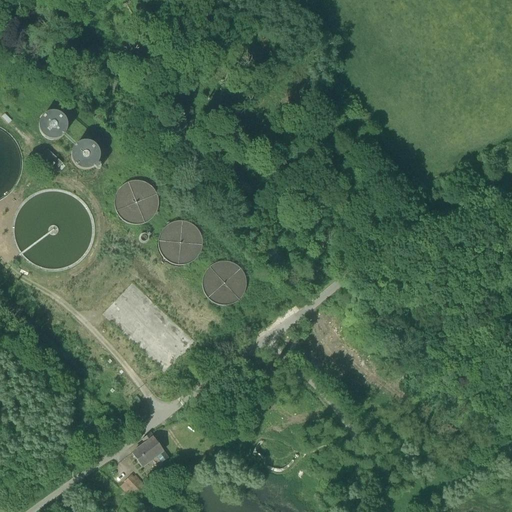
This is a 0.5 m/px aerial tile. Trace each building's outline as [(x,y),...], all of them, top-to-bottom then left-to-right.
[(57,134),(65,135),(68,102),(44,100),(42,127),(58,129),(57,134)] [(79,134),(80,156),(86,156),(86,163),(95,162),(95,155),(101,155),(100,133),(79,134)] [(47,161),(57,169),(64,161),(54,153),(47,161)] [(145,443),(131,453),(141,466),(156,456),(162,464),(169,459),(150,432),(142,438),(145,443)] [(263,446),(262,442),(260,443),(257,445),(252,449),(251,454),(255,455),(263,458),(266,463),(269,469),(281,471),(289,468),(295,461),(300,454),(293,459),(288,464),(283,468),(272,469),(269,463),(267,458),(258,454),(255,454),(255,451),(256,448),(260,446),(263,446)] [(133,477),(131,475),(123,482),(124,483),(120,487),(131,499),(145,486),(135,475),(133,477)]
